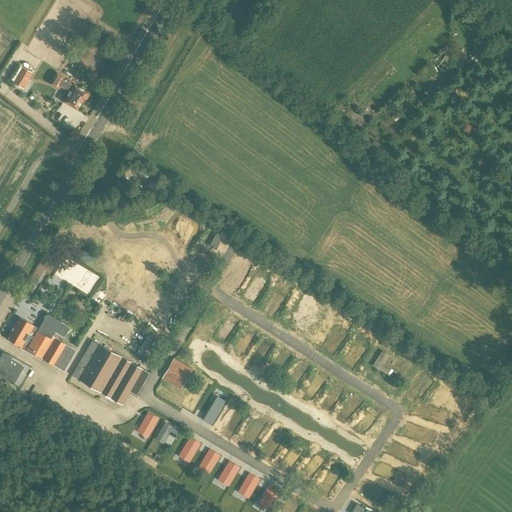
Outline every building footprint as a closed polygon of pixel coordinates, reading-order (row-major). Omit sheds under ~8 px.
[(20,65),(10,82),(23,89),(32,73),(20,65)] [(60,87),(68,92),(63,101),(77,109),(83,99),(86,98),(89,94),(88,91),(56,72),(50,84),(59,90),(60,87)] [(233,291),(244,273),(234,266),(222,285),(233,291)] [(300,318),(315,327),(328,308),(313,298),(300,318)] [(20,348),(32,355),(33,353),(64,371),(76,350),(67,344),(69,340),(64,337),(70,327),(47,313),(47,315),(45,315),(44,317),(44,319),(39,328),(19,316),(6,338),(20,346),(20,348)] [(136,396),(149,373),(92,340),(72,375),(122,404),(129,392),(136,396)] [(372,366),(387,374),(391,367),(384,363),(389,355),(381,350),(372,366)] [(0,354),(0,376),(13,384),(23,366),(10,359),(11,357),(2,351),(0,354)] [(174,357),(161,378),(180,390),(193,369),(174,357)] [(311,401),(326,377),(317,371),(303,395),(311,401)] [(409,393),(419,400),(432,383),(423,376),(409,393)] [(330,412),(345,389),(336,383),(321,407),(330,412)] [(346,423),(362,400),(354,394),(338,417),(346,423)] [(212,425),(226,401),(218,396),(203,420),(212,425)] [(434,403),(435,415),(457,412),(456,400),(434,403)] [(364,434),(380,411),(372,405),(355,428),(364,434)] [(231,437),(246,414),(238,409),(222,432),(231,437)] [(148,437),(159,418),(148,412),(137,431),(148,437)] [(249,449),(265,426),(256,420),(240,443),(249,449)] [(164,422),(155,439),(163,444),(169,434),(175,437),(179,430),(164,422)] [(412,423),(408,435),(429,442),(433,430),(412,423)] [(269,461),(285,438),(276,432),(260,455),(269,461)] [(189,462),(201,443),(190,437),(179,456),(189,462)] [(288,472),(304,449),(295,443),(280,466),(288,472)] [(209,474),(221,455),(210,449),(199,468),(209,474)] [(308,483),(324,461),(315,455),(299,478),(308,483)] [(229,486),(240,467),(229,461),(218,480),(229,486)] [(327,495),(343,472),(334,466),(319,489),(327,495)] [(248,498),(260,479),(249,473),(238,492),(248,498)] [(371,482),(365,493),(384,504),(390,493),(371,482)] [(268,510),(280,491),(269,485),(258,504),(268,510)] [(295,511),(300,503),(289,497),(280,511),(295,511)] [(371,511),(357,503),(351,511),(371,511)]
